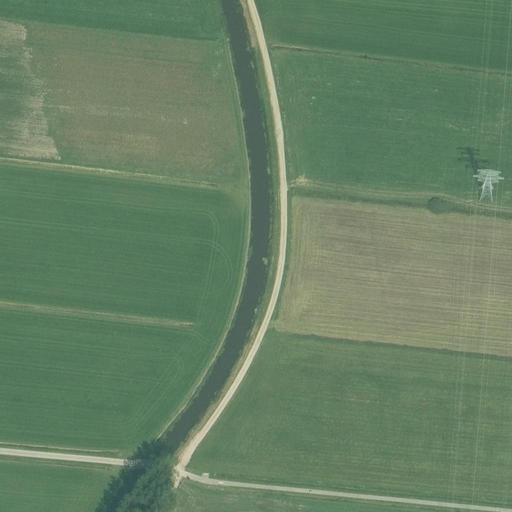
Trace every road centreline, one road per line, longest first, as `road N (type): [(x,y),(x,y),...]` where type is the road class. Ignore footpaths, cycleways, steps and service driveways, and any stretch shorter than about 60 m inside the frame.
road 1 (track): [(245,0),(269,86),(280,269),(264,325),(227,400),(178,465),(162,511)]
road 2 (unclassified): [(0,451),(159,465),(220,482)]
